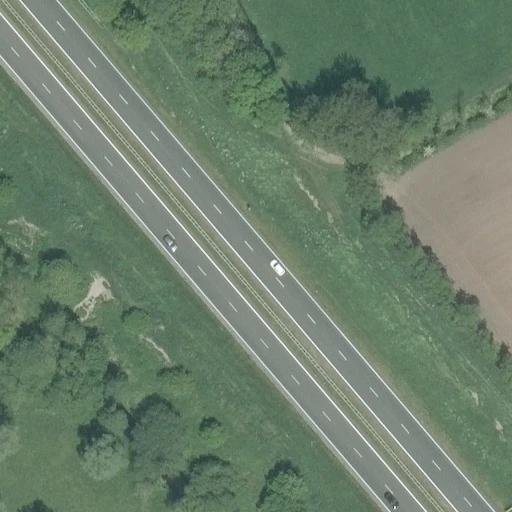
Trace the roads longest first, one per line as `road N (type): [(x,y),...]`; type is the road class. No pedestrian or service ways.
road 1 (trunk): [(475,511),(37,0)]
road 2 (trunk): [(0,34),(407,511)]
